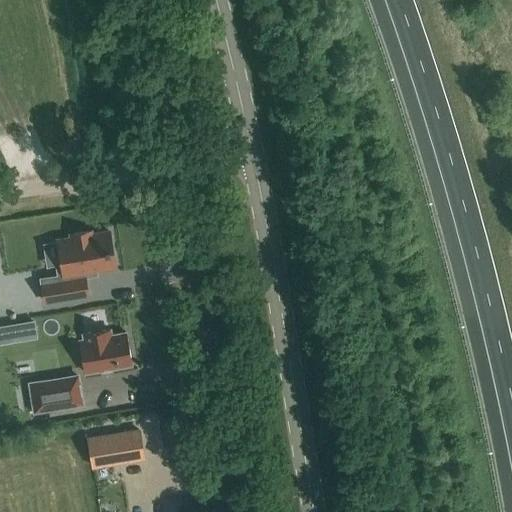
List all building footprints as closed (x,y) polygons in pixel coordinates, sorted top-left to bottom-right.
[(63,274),(40,278),(44,301),(87,295),(84,273),(115,267),(110,232),(91,235),(91,231),(71,234),(72,238),(58,240),(63,274)] [(0,325),(0,340),(35,335),(33,320),(0,325)] [(132,364),(127,332),(110,335),(109,328),(84,332),(85,339),(79,340),(84,371),(132,364)] [(82,403),(77,375),(30,382),(34,410),(82,403)] [(92,465),(144,457),(140,430),(88,438),(92,465)]
